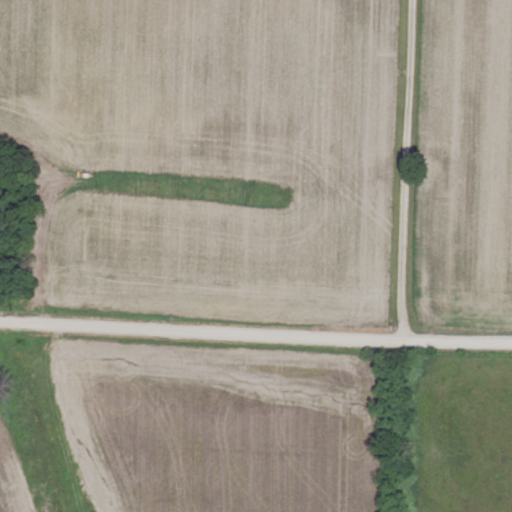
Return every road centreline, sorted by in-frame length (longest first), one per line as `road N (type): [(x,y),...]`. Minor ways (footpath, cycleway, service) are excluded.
road 1 (residential): [(511,328),(0,311)]
road 2 (residential): [(409,327),(400,302),(411,0)]
